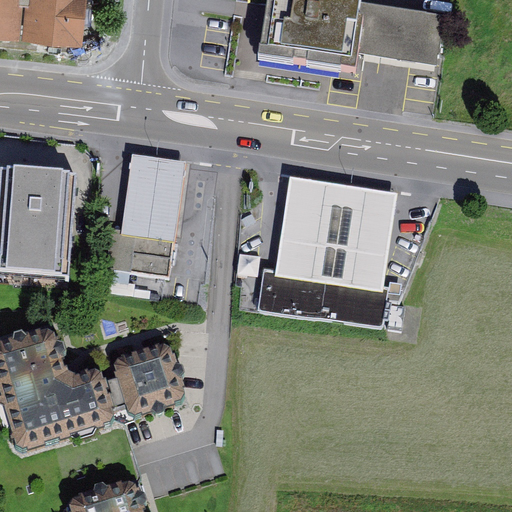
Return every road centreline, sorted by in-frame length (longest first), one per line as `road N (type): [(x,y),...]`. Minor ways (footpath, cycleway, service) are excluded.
road 1 (secondary): [(137,107),(511,167)]
road 2 (secondary): [(0,97),(137,107)]
